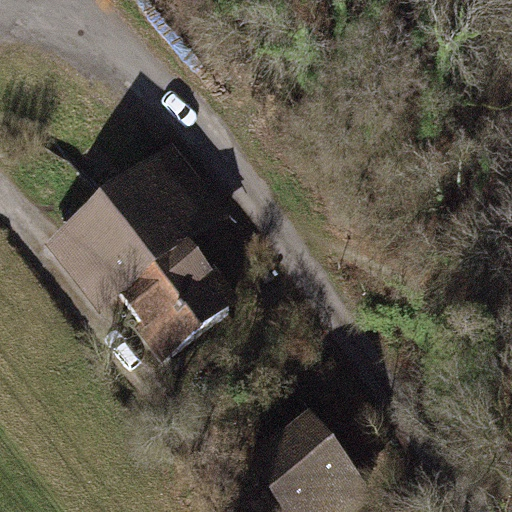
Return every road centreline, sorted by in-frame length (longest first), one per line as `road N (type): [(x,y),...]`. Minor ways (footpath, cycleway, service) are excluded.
road 1 (track): [(50,0),(205,136),(480,511)]
road 2 (track): [(298,259),(511,332)]
